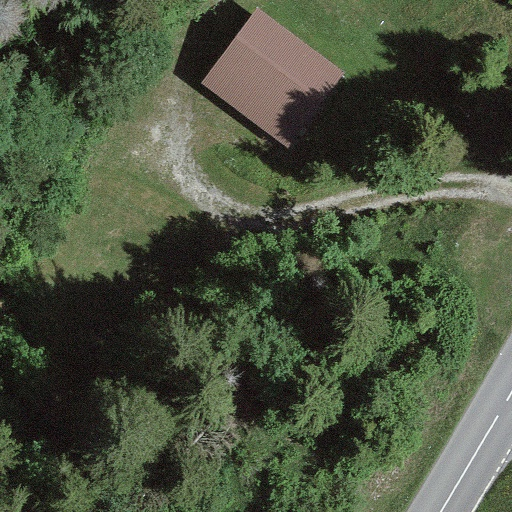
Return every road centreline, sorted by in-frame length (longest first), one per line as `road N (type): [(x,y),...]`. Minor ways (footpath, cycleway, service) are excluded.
road 1 (track): [(511,190),(409,191),(234,249)]
road 2 (secondary): [(434,511),(511,381)]
